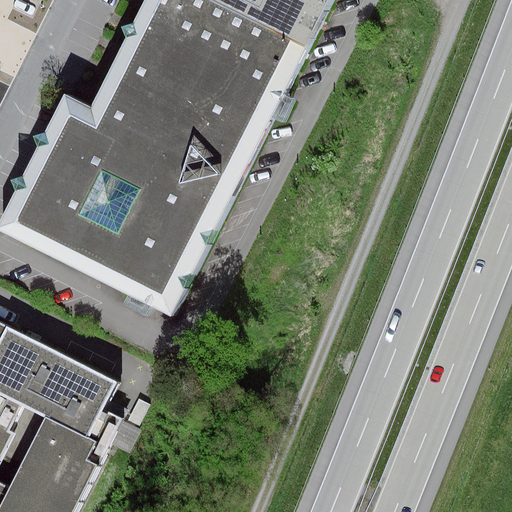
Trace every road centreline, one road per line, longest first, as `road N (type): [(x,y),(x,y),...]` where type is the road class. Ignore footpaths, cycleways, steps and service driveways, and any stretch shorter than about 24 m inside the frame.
road 1 (track): [(459,0),(250,511)]
road 2 (motorway): [(511,53),(335,511)]
road 3 (motorway): [(397,511),(511,220)]
road 4 (unclassified): [(0,139),(70,0)]
